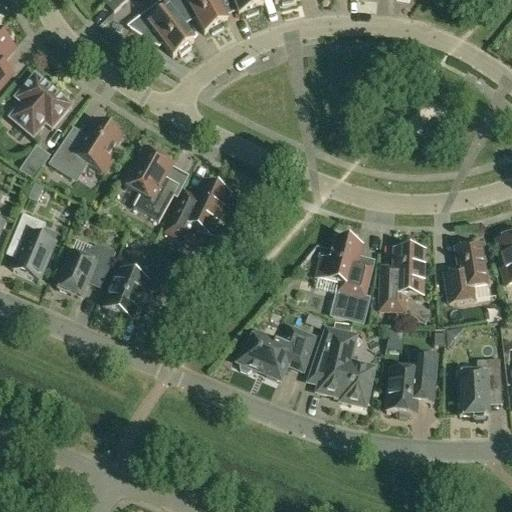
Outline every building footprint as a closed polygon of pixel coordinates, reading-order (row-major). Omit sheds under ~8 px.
[(111,0),(105,6),(113,15),(129,0),(111,0)] [(162,0),(160,2),(168,13),(169,12),(177,22),(191,14),(204,37),(209,33),(212,37),(223,31),(221,27),(227,24),(213,0),(162,0)] [(230,0),(238,18),(244,16),(246,20),(258,15),(257,11),(263,8),(259,0),(230,0)] [(176,22),(177,22),(169,12),(168,13),(157,21),(149,12),(127,29),(126,30),(157,50),(158,48),(161,45),(172,60),(178,56),(180,59),(191,51),(188,47),(193,43),(176,22)] [(0,90),(12,77),(0,67),(13,52),(0,40),(0,90)] [(51,132),(71,109),(34,78),(15,101),(21,107),(9,121),(33,141),(45,126),(51,132)] [(75,185),(82,174),(87,166),(103,177),(112,163),(109,160),(121,141),(112,135),(114,131),(101,123),(98,126),(96,125),(79,152),(65,143),(49,168),(75,185)] [(18,174),(32,184),(49,159),(35,149),(18,174)] [(159,190),(171,169),(168,167),(168,163),(165,159),(161,157),(157,157),(152,159),(143,154),(124,189),(140,198),(132,211),(158,225),(173,198),(159,190)] [(28,200),(36,204),(42,189),(34,186),(28,200)] [(184,196),(176,214),(165,236),(186,246),(194,231),(210,238),(229,198),(203,186),(195,201),(184,196)] [(24,246),(12,273),(38,284),(53,247),(39,241),(45,227),(23,217),(12,241),(24,246)] [(511,236),(508,238),(506,242),(496,245),(505,271),(501,273),(506,288),(511,286),(511,236)] [(369,301),(363,300),(371,272),(357,269),(356,265),(360,249),(334,242),(329,263),(321,261),(316,281),(339,287),(337,295),(339,295),(333,320),(349,324),(349,322),(362,326),(369,301)] [(444,277),(445,284),(449,307),(473,303),(471,291),(486,289),(485,286),(488,284),(486,274),(483,273),(479,249),(475,250),(471,246),(462,247),(460,252),(455,253),(459,275),(444,277)] [(70,257),(56,291),(80,301),(89,280),(102,285),(115,256),(97,248),(92,251),(90,254),(86,252),(82,261),(70,257)] [(421,299),(423,255),(394,254),(393,271),(381,270),(379,314),(403,315),(403,298),(421,299)] [(194,269),(196,267),(187,263),(179,281),(183,282),(194,269)] [(175,279),(152,269),(147,267),(145,272),(142,273),(135,270),(131,279),(120,274),(119,277),(115,276),(108,291),(112,293),(104,311),(110,314),(108,318),(123,324),(125,320),(131,322),(141,297),(155,303),(176,279),(175,279)] [(332,335),(349,338),(351,327),(334,325),(332,335)] [(303,375),(314,341),(289,330),(283,346),(254,334),(248,349),(244,347),(236,366),(239,368),(240,373),(248,376),(252,373),(280,385),(287,369),(303,375)] [(355,340),(325,333),(309,381),(320,383),(317,396),(341,401),(340,405),(364,410),(373,371),(349,366),(355,340)] [(433,349),(444,350),(444,335),(433,334),(433,349)] [(390,373),(386,415),(395,416),(398,420),(407,421),(410,418),(414,418),(415,405),(431,407),(436,360),(410,357),(409,375),(390,373)] [(477,377),(457,378),(459,420),(472,419),(474,423),(483,423),(486,419),(488,419),(487,393),(501,392),(500,363),(476,364),(477,377)] [(46,510),(50,511),(60,511),(63,507),(50,501),(46,510)]
